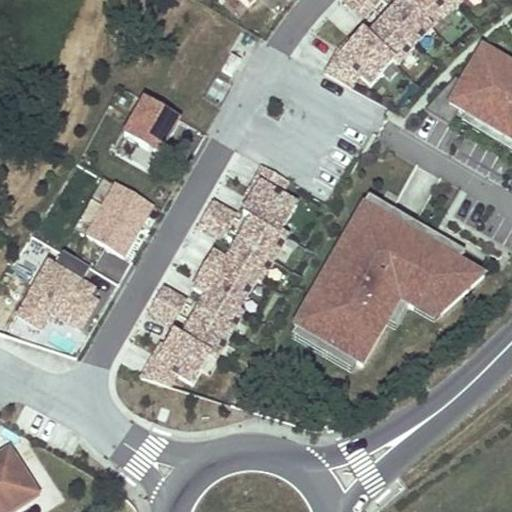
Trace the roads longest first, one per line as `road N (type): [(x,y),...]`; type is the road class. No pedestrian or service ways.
road 1 (residential): [(75,398),(272,56)]
road 2 (residential): [(272,56),(511,196)]
road 3 (secondary): [(470,387),(356,443),(304,458)]
road 4 (secondary): [(342,511),(470,387)]
